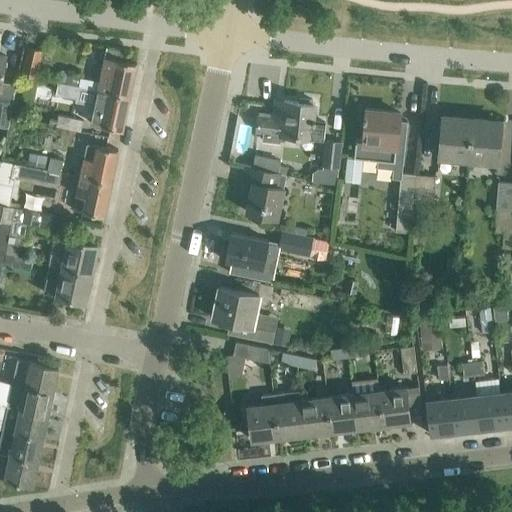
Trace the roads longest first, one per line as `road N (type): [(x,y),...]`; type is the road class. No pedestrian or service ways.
road 1 (residential): [(152,493),(511,456)]
road 2 (residential): [(157,355),(227,33)]
road 3 (residential): [(159,25),(90,343)]
road 4 (residential): [(511,63),(227,33)]
road 5 (residential): [(90,343),(58,505)]
road 6 (residential): [(159,25),(0,4)]
road 7 (unclassified): [(152,493),(142,424),(157,355)]
